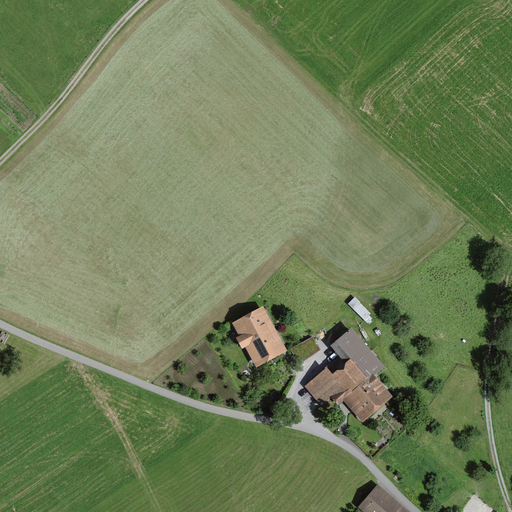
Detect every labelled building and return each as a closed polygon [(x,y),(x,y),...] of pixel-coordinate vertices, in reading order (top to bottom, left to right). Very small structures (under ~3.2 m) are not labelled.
[(365,316),(371,311),(357,295),(351,300),(365,316)] [(259,361),(280,350),(260,313),(239,324),(259,361)] [(337,343),(346,353),(368,379),(382,367),(351,331),(337,343)] [(315,333),(293,344),(299,358),(322,348),(315,333)] [(384,398),(368,379),(346,353),(307,386),(322,404),(333,396),(339,403),(348,396),(364,415),(384,398)] [(402,511),(375,488),(355,511),(362,511),(363,511),(402,511)]
